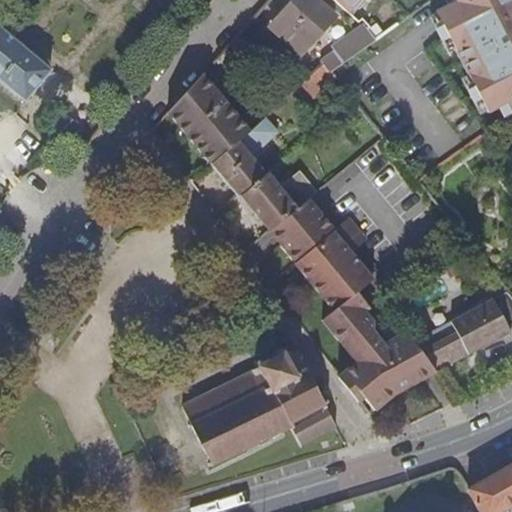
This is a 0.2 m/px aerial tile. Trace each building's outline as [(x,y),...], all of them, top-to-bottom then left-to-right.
[(315,0),(296,0),(271,28),(301,55),(335,18),(315,0)] [(394,0),(370,0),(383,12),(394,0)] [(505,116),(511,111),(511,13),(505,0),(447,0),(451,6),(431,17),(485,112),(498,105),(505,116)] [(333,44),(344,61),(372,42),(361,25),(333,44)] [(8,37),(0,30),(0,83),(21,101),(47,70),(8,37)] [(344,61),(331,71),(334,76),(348,66),(345,61),(344,61)] [(310,78),(302,84),(313,97),(333,78),(330,73),(332,72),(331,71),(325,64),(310,78)] [(203,76),(169,113),(211,167),(250,132),(203,76)] [(250,132),(211,167),(235,196),(238,194),(241,198),(266,176),(250,157),(277,132),(264,119),(250,132)] [(267,174),(266,176),(241,198),(266,231),(305,199),(312,194),(314,192),(297,171),(277,187),(267,174)] [(305,199),(266,231),(293,262),(293,263),(333,310),(322,320),(357,361),(341,376),(361,400),(366,396),(377,408),(391,395),(437,373),(436,372),(421,353),(412,340),(406,332),(383,344),(376,344),(373,340),(376,337),(371,331),(374,323),(365,313),(369,308),(356,294),(371,280),(331,233),(334,232),(305,199)] [(337,227),(341,232),(351,223),(347,218),(337,227)] [(365,239),(351,223),(341,232),(355,248),(365,239)] [(494,263),(488,268),(492,273),(498,268),(494,263)] [(455,333),(448,319),(412,340),(421,353),(455,333)] [(281,351),(278,347),(273,350),(275,354),(258,362),(257,359),(256,359),(255,359),(253,360),(254,362),(255,364),(250,366),(251,367),(180,403),(189,421),(187,422),(187,424),(187,425),(188,425),(189,425),(191,425),(209,460),(208,460),(207,462),(207,463),(208,463),(209,463),(213,461),(289,423),(300,443),(335,425),(324,404),(326,402),(326,401),(325,399),(324,398),(322,399),(321,399),(306,371),(306,370),(308,368),(307,367),(307,366),(306,366),(304,366),(296,352),(297,350),(297,349),(297,348),(296,347),(295,346),(293,347),(293,345),(292,344),(290,344),(289,345),(288,347),(289,347),(289,349),(287,350),(285,351),(284,349),(281,351)] [(511,464),(467,490),(479,511),(499,511),(511,505),(511,464)]
